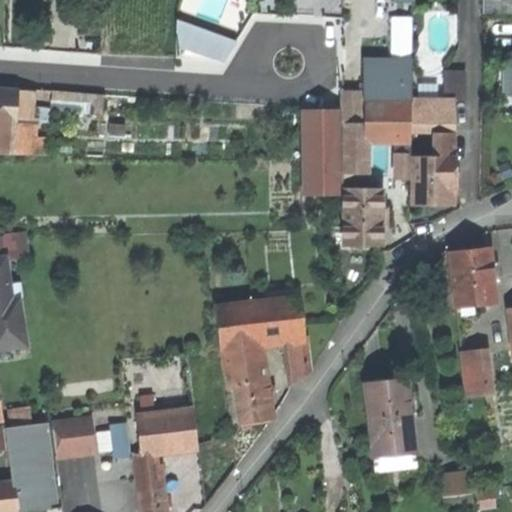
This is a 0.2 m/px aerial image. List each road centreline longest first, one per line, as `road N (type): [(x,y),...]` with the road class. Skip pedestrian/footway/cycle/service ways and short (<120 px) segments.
road 1 (residential): [(511,204),(478,213),(401,271),(215,511)]
road 2 (residential): [(0,67),(253,81),(291,55)]
